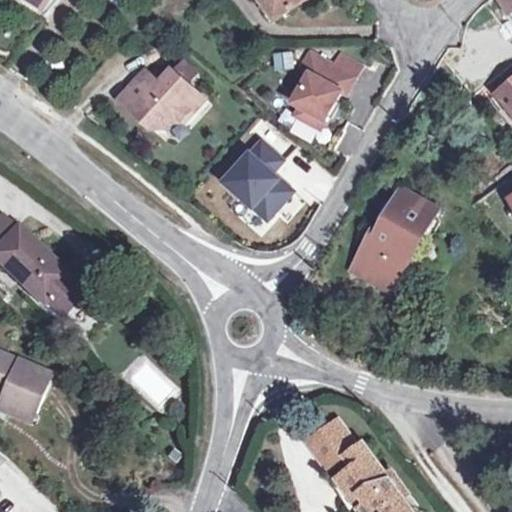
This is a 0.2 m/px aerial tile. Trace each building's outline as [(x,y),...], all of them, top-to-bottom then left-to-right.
[(40,0),(30,0),(46,9),(48,5),(40,0)] [(263,0),(277,20),(305,0),(263,0)] [(511,0),(502,0),(511,13),(511,12),(511,0)] [(356,78),(312,53),(303,70),(311,74),(295,104),(302,108),(327,121),(343,93),(346,95),(356,78)] [(183,59),(174,70),(189,84),(199,72),(183,59)] [(189,108),(201,94),(189,84),(174,70),(161,84),(146,70),(126,93),(141,107),(139,109),(156,124),(162,129),(170,129),(176,123),(184,122),(193,112),(189,108)] [(511,84),(499,95),(511,109),(511,84)] [(141,107),(126,93),(119,101),(151,130),(156,124),(139,109),(141,107)] [(205,98),(201,94),(189,108),(193,112),(205,98)] [(302,108),(297,117),(303,120),(297,132),(317,142),(327,121),(302,108)] [(286,158),(262,137),(225,177),(269,216),(293,190),(273,172),(286,158)] [(372,262),(363,276),(395,293),(409,267),(407,265),(438,209),(403,189),(365,258),(372,262)] [(0,249),(20,229),(3,213),(0,216),(0,249)] [(20,229),(0,249),(0,261),(46,304),(51,300),(67,315),(84,296),(68,282),(72,278),(20,229)] [(357,273),(363,276),(372,262),(365,258),(357,273)] [(122,375),(160,413),(181,392),(143,353),(122,375)] [(19,368),(21,364),(0,354),(0,400),(3,402),(2,406),(33,419),(50,380),(19,368)] [(349,457),(360,449),(340,422),(310,444),(330,471),(349,457)] [(414,511),(365,445),(360,449),(349,457),(355,466),(339,479),(363,511),(414,511)] [(363,511),(339,479),(333,483),(351,511),(363,511)]
